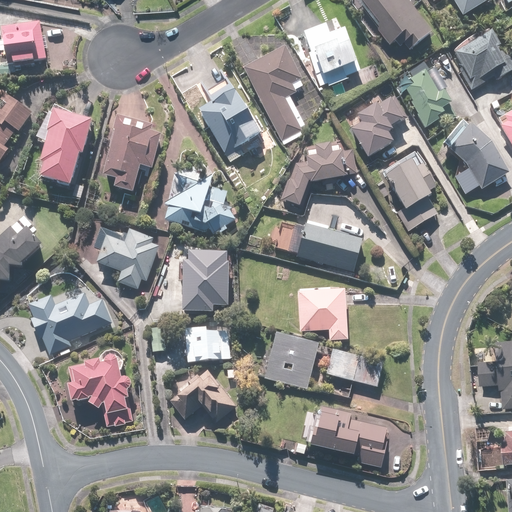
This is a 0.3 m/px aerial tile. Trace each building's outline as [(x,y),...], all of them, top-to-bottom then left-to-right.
[(390,47),(394,43),(399,49),(403,46),(409,53),(431,34),(403,0),(401,0),(399,2),(397,0),(355,0),(353,2),(390,47)] [(488,2),(486,0),(431,0),(433,3),(438,0),(451,0),(462,17),(488,2)] [(40,25),(1,31),(7,67),(46,61),(40,25)] [(360,73),(344,32),(328,38),(324,29),(302,37),(310,57),(308,58),(320,88),(322,87),(322,88),(327,86),(328,89),(348,81),(347,78),(360,73)] [(501,60),(495,51),(499,49),(490,34),(453,56),(461,70),(458,72),(470,92),(490,81),(488,76),(490,75),(494,82),(511,72),(511,64),(507,56),(501,60)] [(284,49),(263,61),(243,72),(282,143),(302,133),(285,101),(296,94),(292,86),(302,81),(284,49)] [(0,76),(9,76),(8,68),(0,68),(0,76)] [(405,91),(412,103),(410,104),(425,130),(438,122),(437,119),(443,115),(441,112),(451,106),(443,93),(438,96),(424,74),(410,82),(412,87),(405,91)] [(233,91),(198,112),(224,156),(259,135),(233,91)] [(327,113),(315,91),(304,97),(306,100),(298,104),(309,124),(327,113)] [(0,101),(0,164),(8,152),(4,149),(16,132),(19,134),(33,114),(5,95),(0,101)] [(390,133),(389,130),(402,122),(407,119),(394,98),(387,102),(388,103),(376,109),(375,107),(356,118),(360,126),(350,132),(367,161),(392,146),(386,135),(390,133)] [(48,135),(40,167),(43,168),(40,181),(70,189),(74,176),(79,156),(82,157),(92,122),(53,112),(47,135),(48,135)] [(506,125),(499,129),(511,150),(511,113),(503,120),(506,125)] [(161,137),(151,134),(152,128),(117,119),(106,159),(107,160),(102,179),(116,182),(114,191),(133,195),(140,168),(142,169),(151,171),(161,137)] [(448,153),(467,168),(482,191),(509,175),(490,145),(468,128),(448,153)] [(306,164),(295,166),(282,203),(299,209),(307,184),(310,184),(310,186),(321,184),(321,189),(337,187),(337,182),(346,180),(346,177),(356,175),(352,152),(331,156),(329,146),(313,149),(315,159),(305,160),(306,164)] [(437,216),(427,199),(430,198),(428,194),(435,189),(414,154),(403,160),(383,172),(386,177),(383,179),(403,211),(397,215),(408,233),(437,216)] [(164,223),(205,234),(209,231),(213,236),(218,232),(220,235),(227,231),(226,228),(236,221),(229,211),(232,209),(224,207),(227,193),(176,178),(164,223)] [(362,241),(304,227),(296,259),(354,274),(362,241)] [(105,239),(96,266),(121,274),(117,285),(138,292),(141,282),(147,284),(159,248),(152,245),(153,241),(129,232),(124,245),(105,239)] [(0,284),(9,285),(10,270),(22,270),(22,266),(41,248),(26,233),(18,240),(11,233),(0,243),(0,284)] [(214,314),(214,309),(229,309),(230,253),(185,253),(185,263),(181,263),(181,314),(214,314)] [(344,292),(296,294),(298,333),(328,332),(329,342),(347,341),(344,292)] [(51,297),(28,306),(33,319),(30,321),(39,341),(42,340),(49,357),(72,348),(70,343),(99,331),(112,325),(102,301),(89,306),(84,295),(55,307),(51,297)] [(187,365),(208,363),(230,361),(228,332),(206,334),(205,328),(184,330),(187,365)] [(153,354),(165,352),(162,329),(149,331),(153,354)] [(316,354),(330,358),(326,377),(328,377),(323,394),(349,400),(353,383),(377,389),(383,363),(332,350),(332,351),(318,348),(319,344),(275,334),(263,380),(307,391),(316,354)] [(511,342),(496,343),(497,363),(479,364),(480,389),(502,388),(502,392),(503,411),(511,410),(511,342)] [(105,361),(104,365),(100,366),(99,361),(68,369),(72,386),(67,387),(71,404),(76,403),(77,403),(89,400),(92,399),(88,406),(98,412),(101,407),(107,429),(133,423),(130,406),(127,393),(130,390),(131,387),(130,383),(127,381),(124,379),(120,380),(117,363),(116,363),(116,362),(114,359),(111,358),(107,359),(105,361)] [(237,409),(207,372),(199,378),(197,376),(178,391),(180,394),(169,403),(184,421),(202,408),(216,425),(237,409)] [(386,443),(384,442),(387,428),(350,419),(351,414),(322,408),(320,415),(316,414),(309,447),(353,458),(356,446),(361,448),(357,464),(380,469),(386,443)] [(511,466),(511,434),(506,435),(507,445),(502,445),(504,468),(511,466)]
